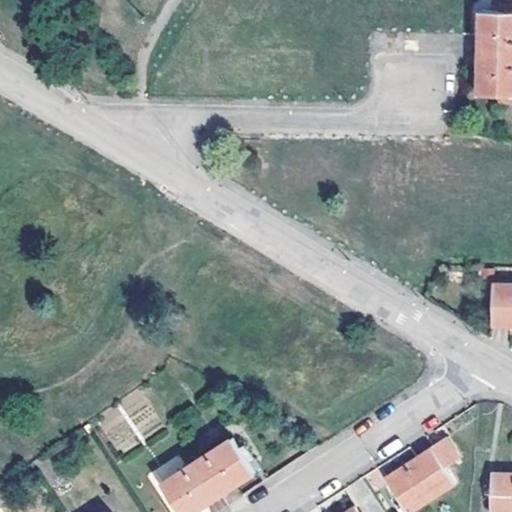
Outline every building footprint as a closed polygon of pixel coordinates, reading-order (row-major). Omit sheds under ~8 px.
[(426,0),(339,0),(339,25),(425,27),(426,0)] [(482,52),(511,52),(511,11),(483,11),(482,52)] [(511,52),(482,52),(481,93),(511,94),(511,52)] [(342,153),(329,152),(329,151),(274,150),(274,190),(328,191),(329,176),(341,177),(342,153)] [(500,159),(391,157),(389,203),(499,206),(500,159)] [(511,282),(496,282),(495,324),(511,323),(511,282)] [(195,457),(217,491),(252,468),(230,434),(195,457)] [(432,447),(433,448),(445,467),(461,457),(448,437),(432,447)] [(433,448),(388,478),(410,511),(455,482),(445,467),(433,448)] [(182,511),(185,511),(217,491),(195,457),(161,479),(182,511)] [(491,511),(511,511),(511,473),(493,473),(491,511)]
